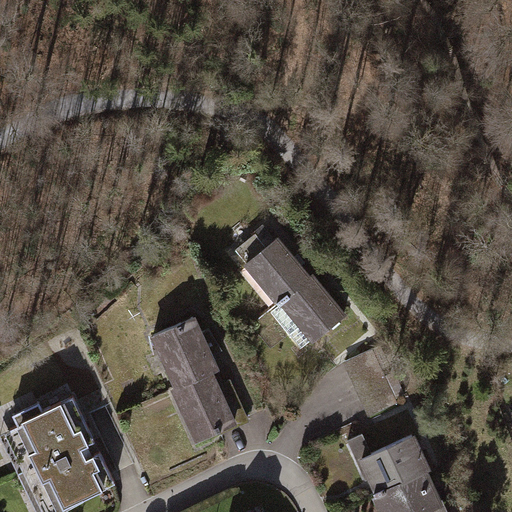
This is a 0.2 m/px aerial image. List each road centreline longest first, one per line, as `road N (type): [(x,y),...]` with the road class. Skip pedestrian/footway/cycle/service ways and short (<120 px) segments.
road 1 (track): [(0,144),(44,117),(95,102),(223,107),(271,130),(296,154),(422,314),(485,351),(511,348)]
road 2 (residential): [(309,511),(294,479),(275,468),(251,468),(162,511)]
